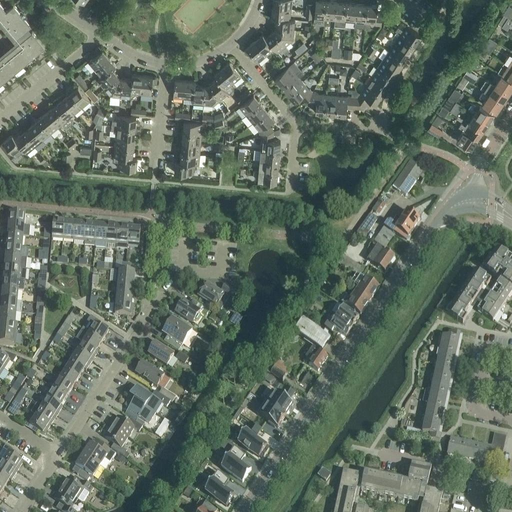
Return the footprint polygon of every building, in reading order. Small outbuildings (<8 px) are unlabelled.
[(273,0),(272,8),(292,9),(292,0),(273,0)] [(314,19),(315,19),(314,25),(324,26),(327,1),(316,0),(314,19)] [(327,1),(324,26),(329,26),(330,21),(335,21),(337,2),(327,1)] [(337,2),(335,21),(334,27),(344,28),(345,22),(347,3),(337,2)] [(0,20),(15,39),(31,26),(14,5),(6,11),(0,3),(0,20)] [(347,3),(345,22),(355,23),(357,4),(347,3)] [(357,4),(355,23),(355,27),(365,28),(367,5),(357,4)] [(367,5),(365,28),(365,30),(370,30),(370,24),(375,25),(375,26),(381,26),(382,14),(377,14),(377,6),(367,5)] [(271,19),(276,19),(291,20),(291,19),(292,9),(272,8),(271,19)] [(508,18),(504,16),(498,25),(502,28),(508,18)] [(276,19),(275,29),(294,30),(295,20),(291,19),(291,20),(276,19)] [(400,34),(416,45),(421,36),(405,26),(400,34)] [(383,28),(380,33),(384,36),(385,36),(388,31),(383,28)] [(286,46),(286,47),(293,41),(294,30),(275,29),(275,30),(273,32),(274,32),(286,46)] [(0,58),(0,84),(19,69),(45,47),(32,32),(6,54),(0,58)] [(275,50),(278,54),(281,51),(285,55),(289,51),(286,47),(286,46),(274,32),(273,32),(266,38),(275,50)] [(394,42),(410,53),(416,45),(400,34),(394,42)] [(267,56),(275,50),(266,38),(263,35),(255,41),(267,56)] [(310,36),(308,38),(313,44),(316,40),(311,35),(310,35),(309,36),(310,36)] [(308,38),(304,42),(309,47),(313,44),(308,38)] [(489,38),(486,43),(494,48),(497,43),(489,38)] [(259,63),(267,56),(255,41),(247,48),(244,51),(248,56),(251,53),(259,63)] [(388,51),(404,62),(410,53),(394,42),(388,51)] [(304,43),(300,46),(304,51),(308,47),(304,43)] [(368,50),(375,54),(377,51),(370,46),(368,50)] [(88,62),(94,71),(95,70),(109,58),(103,50),(102,51),(100,48),(94,52),(97,55),(88,62)] [(344,49),(343,58),(352,59),(352,52),(352,50),(348,50),(344,49)] [(479,53),(485,57),(488,52),(482,49),(479,53)] [(372,59),(375,54),(368,50),(365,54),(372,59)] [(311,56),(313,60),(314,59),(320,55),(317,51),(311,56)] [(383,59),(399,70),(404,62),(388,51),(383,59)] [(314,59),(313,60),(317,63),(323,58),(320,55),(314,59)] [(95,70),(94,71),(100,78),(101,78),(112,69),(112,70),(116,67),(109,58),(95,70)] [(383,59),(377,68),(393,78),(399,70),(383,59)] [(271,71),(274,75),(286,66),(282,61),(271,71)] [(222,69),(234,83),(242,77),(230,62),(222,68),(222,69)] [(294,62),(275,78),(282,86),(301,70),(294,62)] [(504,63),(497,73),(501,75),(511,82),(511,68),(508,66),(504,63)] [(213,76),(216,79),(217,79),(226,90),(234,83),(222,69),(222,68),(213,76)] [(371,76),(387,87),(393,78),(377,68),(371,76)] [(97,81),(104,89),(119,77),(112,70),(112,69),(101,78),(100,78),(97,81)] [(356,69),(351,75),(356,78),(360,72),(356,69)] [(301,70),(282,86),(288,94),(303,82),(300,78),(304,74),(301,70)] [(468,70),(463,77),(468,81),(469,81),(470,82),(475,75),(468,70)] [(491,82),(509,95),(511,90),(511,82),(501,75),(497,73),(491,82)] [(79,75),(75,78),(77,81),(79,84),(84,80),(79,75)] [(132,80),(131,94),(141,95),(143,76),(132,75),(132,80)] [(143,76),(141,95),(151,96),(152,85),(156,85),(157,78),(153,78),(153,77),(143,76)] [(366,85),(382,95),(387,87),(371,76),(366,85)] [(119,77),(104,89),(110,97),(109,105),(112,105),(115,105),(119,106),(120,98),(122,79),(120,79),(119,77)] [(463,77),(457,86),(462,90),(468,81),(463,77)] [(122,79),(120,98),(131,99),(131,94),(132,80),(122,79)] [(173,98),(184,99),(186,80),(175,79),(173,98)] [(221,100),(229,94),(226,90),(217,79),(216,79),(209,85),(221,100)] [(84,80),(79,84),(82,87),(84,90),(89,86),(87,84),(84,80)] [(186,80),(184,99),(193,100),(194,100),(195,86),(196,81),(186,80)] [(489,83),(483,91),(488,95),(503,104),(509,95),(491,82),(490,81),(489,83)] [(303,82),(288,94),(295,102),(301,97),(307,104),(313,92),(310,89),(309,89),(303,82)] [(205,87),(204,106),(213,107),(221,100),(209,85),(207,87),(205,87)] [(357,96),(363,110),(370,100),(376,104),(382,95),(366,85),(360,93),(359,93),(357,96)] [(194,100),(193,100),(193,105),(204,106),(205,87),(195,86),(194,100)] [(78,87),(70,93),(82,109),(91,102),(82,92),(78,87)] [(455,89),(449,98),(456,103),(462,94),(455,89)] [(248,90),(243,94),(247,99),(252,94),(248,90)] [(483,91),(480,97),(485,100),(482,104),(496,114),(503,104),(488,95),(483,91)] [(313,92),(307,104),(316,105),(315,113),(326,114),(328,95),(318,94),(318,93),(313,92)] [(70,93),(62,100),(74,115),(82,109),(70,93)] [(243,94),(236,99),(240,103),(240,104),(247,99),(243,94)] [(328,95),(326,114),(336,115),(338,96),(328,95)] [(338,96),(336,115),(346,116),(347,108),(352,109),(358,109),(363,110),(357,96),(354,96),(352,96),(351,96),(348,95),(348,96),(338,96)] [(254,96),(239,108),(246,116),(246,115),(261,104),(254,96)] [(450,112),(456,103),(449,98),(443,107),(449,111),(450,112)] [(62,100),(54,106),(66,122),(70,126),(73,124),(74,122),(70,118),(74,115),(62,100)] [(474,115),(488,125),(494,116),(474,103),(469,111),(474,115)] [(246,115),(246,116),(252,124),(253,123),(267,111),(261,104),(246,115)] [(54,106),(46,113),(59,128),(63,125),(66,128),(68,129),(70,126),(66,122),(54,106)] [(223,110),(228,115),(231,112),(226,107),(223,110)] [(443,107),(438,114),(445,118),(449,111),(443,107)] [(253,123),(252,124),(259,132),(261,135),(262,135),(274,131),(268,124),(274,120),(267,111),(253,123)] [(46,113),(39,119),(51,135),(59,128),(46,113)] [(214,114),(214,116),(215,116),(214,122),(225,118),(223,113),(214,114)] [(438,115),(432,123),(438,127),(443,119),(438,115)] [(468,124),(483,134),(488,125),(474,115),(468,124)] [(112,122),(112,126),(135,128),(136,118),(131,117),(117,116),(117,121),(114,121),(112,122)] [(39,119),(31,126),(43,141),(51,135),(39,119)] [(184,122),(183,133),(202,134),(203,124),(190,123),(184,122)] [(427,130),(427,131),(438,138),(439,137),(443,131),(438,127),(432,123),(427,130)] [(463,131),(477,141),(483,134),(468,124),(466,127),(461,124),(458,129),(463,132),(463,131)] [(31,126),(23,132),(35,148),(43,141),(31,126)] [(112,126),(112,130),(113,131),(116,131),(115,137),(134,138),(135,128),(112,126)] [(261,140),(260,150),(266,151),(268,151),(276,152),(280,152),(281,142),(273,141),(273,136),(274,132),(274,131),(262,135),(261,135),(262,139),(262,140),(261,140)] [(471,151),(477,141),(463,131),(463,132),(456,141),(471,151)] [(15,139),(21,147),(24,150),(24,151),(27,154),(35,148),(23,132),(23,133),(15,139)] [(183,133),(182,143),(201,144),(202,139),(207,140),(208,135),(202,134),(183,133)] [(4,142),(0,145),(9,155),(14,161),(18,158),(17,157),(24,151),(24,150),(21,147),(15,139),(12,135),(4,142)] [(115,137),(114,147),(133,148),(134,138),(115,137)] [(69,141),(74,147),(78,144),(73,138),(69,141)] [(182,143),(181,152),(200,154),(201,144),(182,143)] [(91,155),(91,149),(92,145),(84,144),(84,148),(80,148),(80,154),(91,155)] [(114,147),(113,157),(114,157),(114,158),(118,158),(118,157),(132,158),(133,148),(114,147)] [(254,150),(253,160),(255,160),(259,160),(260,160),(264,161),(265,161),(280,162),(281,155),(279,155),(280,152),(276,152),(268,151),(266,151),(260,150),(254,149),(254,150)] [(181,152),(180,163),(194,164),(199,165),(205,165),(206,154),(200,154),(181,152)] [(49,164),(41,155),(38,158),(46,167),(49,164)] [(114,158),(113,162),(117,162),(117,168),(120,168),(120,172),(131,173),(131,169),(136,170),(137,159),(132,158),(118,157),(118,158),(114,158)] [(255,160),(255,165),(259,165),(259,170),(278,172),(278,169),(279,169),(280,162),(265,161),(264,161),(260,160),(259,160),(255,160)] [(393,188),(406,197),(416,182),(421,185),(429,174),(411,162),(393,188)] [(175,163),(174,173),(193,175),(194,165),(199,165),(194,164),(180,163),(175,163)] [(254,170),(254,175),(258,175),(258,181),(277,183),(278,172),(259,170),(254,170)] [(379,201),(372,211),(376,214),(383,204),(379,201)] [(407,213),(401,222),(414,230),(420,221),(407,213)] [(8,214),(7,226),(9,226),(9,225),(17,226),(25,227),(26,216),(8,214)] [(370,215),(357,234),(368,234),(378,221),(373,218),(370,216),(370,215)] [(54,220),(52,239),(64,240),(65,223),(65,221),(54,220)] [(65,223),(64,240),(74,241),(76,222),(66,221),(65,221),(65,223)] [(76,222),(74,241),(85,242),(86,234),(87,223),(76,222)] [(387,224),(384,228),(393,234),(394,233),(395,234),(407,241),(408,239),(414,230),(401,222),(397,228),(392,224),(391,223),(388,224),(387,224)] [(85,243),(84,247),(95,248),(97,224),(87,223),(86,234),(85,243)] [(95,248),(95,249),(106,250),(106,246),(106,245),(107,244),(108,225),(97,224),(95,248)] [(9,226),(8,236),(24,238),(30,238),(31,227),(25,227),(17,226),(9,225),(9,226)] [(108,225),(107,244),(117,245),(119,226),(108,225)] [(117,246),(117,250),(128,251),(128,248),(128,247),(128,246),(129,238),(130,229),(130,227),(129,227),(119,226),(117,245),(117,246)] [(129,238),(128,246),(139,247),(139,244),(141,228),(130,227),(130,229),(129,238)] [(385,250),(394,235),(393,234),(384,228),(374,243),(385,250)] [(357,234),(350,243),(352,243),(367,240),(368,234),(357,234)] [(8,236),(7,247),(22,248),(23,248),(24,238),(8,236)] [(7,247),(6,258),(22,259),(23,248),(22,248),(7,247)] [(394,259),(377,247),(368,262),(385,273),(394,259)] [(483,308),(481,307),(477,313),(493,323),(511,293),(511,258),(497,249),(483,271),(496,280),(502,271),(506,274),(483,308)] [(338,265),(353,274),(359,276),(362,277),(367,269),(363,266),(362,268),(343,256),(338,265)] [(6,258),(5,269),(21,270),(22,259),(6,258)] [(5,269),(4,280),(20,281),(25,282),(26,271),(21,270),(5,269)] [(117,272),(116,283),(134,285),(135,274),(117,272)] [(475,272),(447,315),(463,325),(467,318),(465,317),(484,288),(487,289),(491,283),(475,272)] [(355,276),(353,280),(354,281),(356,282),(354,286),(356,287),(358,288),(355,293),(370,303),(379,289),(364,279),(362,277),(359,276),(353,274),(355,276)] [(3,290),(11,291),(18,292),(19,292),(24,293),(25,282),(20,281),(4,280),(3,290)] [(116,283),(115,294),(133,296),(134,285),(116,283)] [(328,296),(335,286),(329,283),(322,292),(328,296)] [(207,284),(198,297),(217,309),(221,311),(229,299),(225,296),(207,284)] [(234,299),(238,293),(226,286),(222,291),(234,299)] [(1,290),(0,298),(0,301),(18,303),(19,292),(18,292),(11,291),(3,290),(1,290)] [(345,299),(342,304),(346,307),(361,317),(370,303),(355,293),(349,302),(347,300),(345,299)] [(115,294),(114,305),(132,306),(133,296),(115,294)] [(0,301),(0,311),(1,312),(17,313),(21,314),(22,303),(18,303),(0,301)] [(197,303),(194,308),(183,301),(175,313),(193,325),(195,321),(196,322),(199,317),(204,320),(210,312),(197,303)] [(134,306),(132,306),(114,305),(113,316),(133,318),(134,306)] [(327,324),(324,328),(331,333),(334,329),(346,337),(359,319),(343,308),(338,305),(328,321),(330,322),(328,325),(327,324)] [(1,312),(0,321),(0,322),(16,324),(17,313),(1,312)] [(213,314),(209,320),(215,323),(219,318),(213,314)] [(172,340),(168,346),(179,353),(182,347),(193,332),(172,318),(162,334),(172,340)] [(88,333),(87,334),(89,335),(102,343),(108,334),(106,333),(109,329),(96,320),(93,324),(88,333)] [(0,322),(0,333),(8,334),(15,335),(17,335),(18,324),(16,324),(0,322)] [(322,351),(330,340),(303,322),(295,334),(322,351)] [(0,333),(0,344),(14,346),(16,346),(17,335),(15,335),(8,334),(0,333)] [(291,333),(286,341),(290,344),(297,342),(299,338),(291,333)] [(431,435),(429,441),(440,443),(442,437),(439,436),(443,418),(446,418),(446,414),(447,411),(445,410),(449,391),(451,392),(453,384),(450,384),(454,365),(457,366),(458,361),(459,358),(456,357),(461,336),(449,333),(448,339),(443,338),(433,384),(432,390),(422,433),(431,435)] [(87,334),(81,343),(96,352),(97,352),(102,343),(89,335),(87,334)] [(81,343),(75,352),(76,352),(92,362),(98,353),(97,352),(96,352),(81,343)] [(155,343),(148,354),(149,355),(167,367),(174,356),(156,344),(155,343)] [(310,364),(308,366),(318,372),(328,358),(313,348),(306,358),(310,361),(309,363),(310,364)] [(75,352),(70,361),(71,362),(81,368),(85,370),(86,371),(92,362),(76,352),(75,352)] [(0,368),(3,370),(4,371),(10,362),(13,364),(18,358),(13,356),(3,353),(1,356),(0,354),(0,368)] [(180,353),(176,359),(185,365),(189,360),(180,353)] [(70,363),(65,371),(66,371),(70,374),(79,379),(84,371),(85,370),(81,368),(71,362),(70,363)] [(158,387),(162,390),(163,389),(165,390),(170,381),(165,377),(143,363),(136,374),(158,388),(158,387)] [(275,368),(270,376),(281,384),(287,376),(275,368)] [(65,371),(59,380),(60,381),(73,389),(79,379),(70,374),(66,371),(65,371)] [(11,376),(8,381),(14,384),(17,379),(11,376)] [(52,388),(52,389),(67,398),(73,389),(60,381),(59,380),(54,389),(52,388)] [(52,388),(46,397),(46,398),(61,407),(67,398),(52,389),(52,388)] [(131,398),(156,414),(162,405),(167,408),(170,403),(159,395),(155,393),(152,398),(137,388),(131,398)] [(159,395),(170,403),(172,404),(176,398),(162,390),(159,395)] [(291,390),(286,397),(291,400),(296,393),(291,390)] [(20,394),(14,403),(19,406),(20,407),(26,397),(20,394)] [(276,394),(268,406),(286,417),(294,405),(276,394)] [(46,397),(40,406),(42,408),(49,413),(57,417),(63,408),(61,407),(46,398),(46,397)] [(185,397),(182,402),(188,407),(190,403),(190,400),(185,397)] [(149,425),(156,414),(131,398),(125,407),(140,416),(139,418),(149,425)] [(14,403),(8,412),(15,416),(21,407),(20,407),(19,406),(14,403)] [(31,413),(30,414),(35,417),(48,425),(51,426),(57,417),(49,413),(42,408),(40,406),(36,404),(36,405),(31,413)] [(268,406),(260,418),(278,429),(286,417),(268,406)] [(26,424),(25,426),(37,435),(39,432),(45,436),(50,428),(51,426),(48,425),(35,417),(30,425),(30,426),(26,424)] [(111,428),(128,439),(134,430),(139,434),(143,428),(141,426),(136,423),(131,420),(127,424),(117,418),(111,428)] [(256,426),(252,433),(257,437),(262,430),(256,426)] [(111,450),(119,455),(124,458),(127,453),(125,452),(125,453),(121,450),(128,439),(111,428),(104,438),(114,445),(111,450)] [(246,432),(237,444),(259,459),(268,446),(246,432)] [(479,445),(476,461),(489,464),(489,461),(501,464),(507,437),(494,435),(492,448),(479,445)] [(447,455),(462,458),(465,442),(451,439),(447,455)] [(465,442),(462,458),(476,461),(479,445),(465,442)] [(89,446),(82,457),(101,468),(105,461),(110,464),(116,455),(98,444),(95,449),(89,446)] [(3,451),(0,455),(0,461),(2,463),(17,473),(23,464),(17,460),(20,455),(13,450),(6,446),(3,451)] [(120,456),(116,461),(122,465),(125,460),(120,456)] [(230,456),(221,469),(243,484),(251,471),(230,456)] [(101,468),(82,457),(75,467),(81,471),(77,476),(88,483),(90,480),(91,481),(92,480),(93,479),(98,482),(105,471),(101,468)] [(0,462),(0,475),(10,481),(9,482),(11,483),(11,482),(17,473),(2,463),(0,462)] [(408,481),(418,483),(422,467),(412,464),(408,481)] [(422,467),(418,483),(428,485),(431,469),(422,467)] [(322,469),(317,477),(326,483),(331,476),(322,469)] [(334,511),(351,511),(360,476),(343,473),(334,511)] [(0,487),(4,490),(9,482),(10,481),(0,475),(0,487)] [(364,475),(361,491),(418,503),(421,487),(364,475)] [(61,490),(78,501),(82,504),(89,494),(90,495),(93,490),(81,482),(78,487),(68,480),(61,490)] [(213,481),(205,493),(227,508),(235,495),(213,481)] [(188,489),(183,495),(188,499),(193,492),(188,489)] [(73,511),(71,511),(78,501),(61,490),(54,501),(65,508),(62,511),(73,511)] [(426,490),(421,511),(438,511),(442,494),(426,490)] [(102,494),(98,499),(106,504),(109,499),(102,494)] [(201,501),(193,511),(216,511),(217,511),(206,504),(201,501)]
